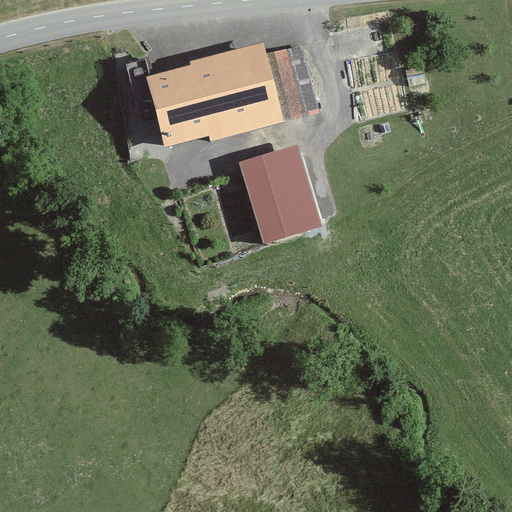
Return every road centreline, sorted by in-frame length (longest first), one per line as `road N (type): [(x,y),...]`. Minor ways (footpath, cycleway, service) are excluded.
road 1 (tertiary): [(247,0),(119,13),(0,39)]
road 2 (unknown): [(220,160),(312,140),(332,125),(334,99),(310,0)]
